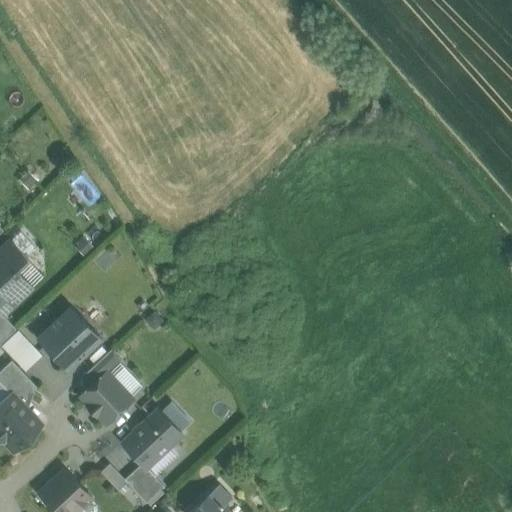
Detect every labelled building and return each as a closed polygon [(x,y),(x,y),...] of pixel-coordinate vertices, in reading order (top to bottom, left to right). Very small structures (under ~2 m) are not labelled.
[(10,241),(0,249),(0,312),(2,314),(31,287),(16,271),(17,270),(15,268),(26,258),(10,241)] [(37,337),(68,371),(102,339),(71,305),(37,337)] [(0,312),(0,342),(15,328),(2,314),(0,312)] [(11,360),(0,370),(0,382),(10,393),(19,402),(35,386),(35,387),(36,386),(11,360)] [(105,370),(80,394),(89,404),(87,405),(97,415),(98,414),(107,423),(133,399),(105,370)] [(35,386),(19,402),(27,410),(35,387),(35,386)] [(19,402),(10,393),(0,403),(0,439),(5,440),(15,450),(32,433),(32,417),(27,410),(19,402)] [(141,462),(146,468),(181,435),(156,408),(120,440),(141,462)] [(32,417),(32,433),(41,426),(32,417)] [(141,462),(123,478),(126,481),(145,502),(162,486),(146,468),(141,462)] [(117,490),(126,481),(123,478),(109,463),(100,471),(117,490)] [(64,467),(35,493),(52,511),(78,511),(93,499),(64,467)] [(219,483),(188,511),(231,511),(224,505),(232,498),(219,483)]
